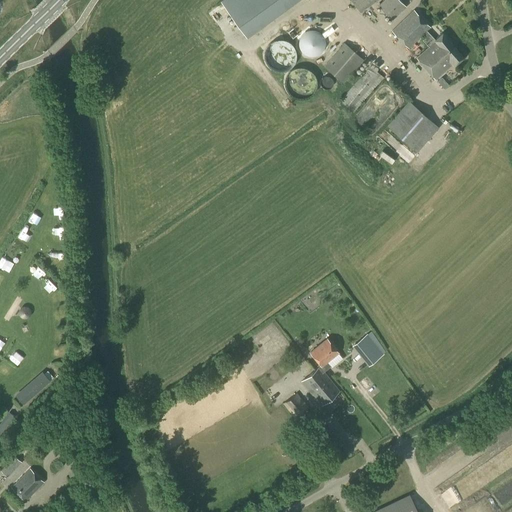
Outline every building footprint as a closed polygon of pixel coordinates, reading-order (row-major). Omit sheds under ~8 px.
[(222,0),(220,2),(247,38),(298,0),(222,0)] [(350,0),(360,13),(377,0),(350,0)] [(392,20),(406,7),(399,0),(384,0),(378,6),(392,20)] [(454,45),(442,32),(435,39),(426,31),(430,27),(413,10),(392,31),(408,48),(422,34),(425,37),(422,39),(429,47),(417,58),(428,69),(454,45)] [(343,84),(364,59),(344,43),(323,67),(343,84)] [(454,45),(428,69),(435,77),(452,62),(454,64),(464,56),(454,45)] [(369,67),(355,83),(339,101),(352,112),(382,78),(374,72),(377,68),(373,64),(370,68),(369,67)] [(377,115),(379,118),(399,103),(391,92),(366,110),(372,119),(377,115)] [(416,152),(438,128),(408,101),(386,126),(416,152)] [(33,242),(33,232),(21,232),(20,242),(33,242)] [(0,264),(0,267),(10,273),(17,261),(5,255),(0,264)] [(41,280),(47,271),(37,264),(31,273),(41,280)] [(67,312),(57,313),(58,321),(68,321),(67,312)] [(367,334),(352,346),(368,366),(383,354),(367,334)] [(321,406),(339,391),(323,372),(329,367),(325,362),(337,352),(327,339),(310,352),(321,365),(301,381),(321,406)] [(18,352),(25,360),(29,357),(22,349),(18,352)] [(16,353),(13,358),(23,365),(26,360),(16,353)] [(349,378),(366,367),(360,359),(344,370),(349,378)] [(0,369),(0,370),(7,378),(15,372),(8,363),(0,369)] [(23,405),(50,381),(41,371),(14,395),(23,405)] [(294,418),(307,407),(296,393),(283,403),(294,418)] [(48,422),(42,429),(48,434),(54,426),(48,422)] [(339,438),(319,451),(328,465),(348,451),(339,438)] [(7,477),(21,462),(14,456),(0,471),(7,477)] [(85,477),(89,472),(79,464),(75,469),(85,477)] [(25,501),(43,482),(30,469),(11,487),(25,501)] [(376,511),(417,511),(410,496),(376,511)]
